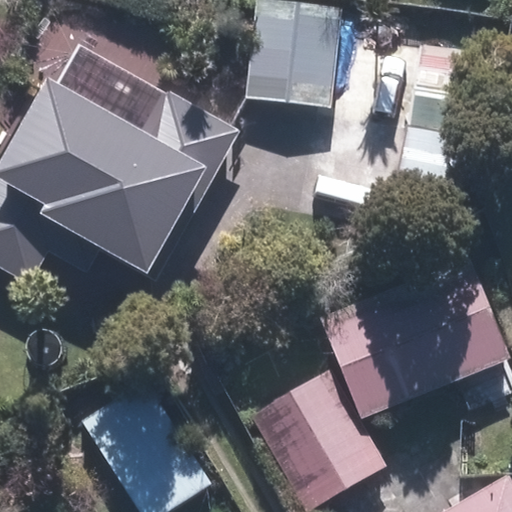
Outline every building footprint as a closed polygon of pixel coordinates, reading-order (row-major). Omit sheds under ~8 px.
[(250,3),(239,108),(324,117),(335,12),(250,3)] [(468,58),(414,50),(402,131),(456,140),(468,58)] [(148,124),(47,69),(29,103),(33,105),(0,164),(0,286),(23,299),(33,281),(93,264),(150,295),(234,141),(160,101),(148,124)] [(435,141),(401,136),(398,156),(432,161),(435,141)] [(442,173),(395,166),(390,199),(437,206),(442,173)] [(310,330),(352,432),(500,372),(458,270),(310,330)] [(322,378),(245,424),(297,511),(317,511),(382,474),(363,441),(354,446),(328,401),(322,378)] [(140,388),(74,431),(125,511),(177,511),(208,493),(140,388)] [(511,511),(511,504),(500,485),(452,511),(511,511)]
